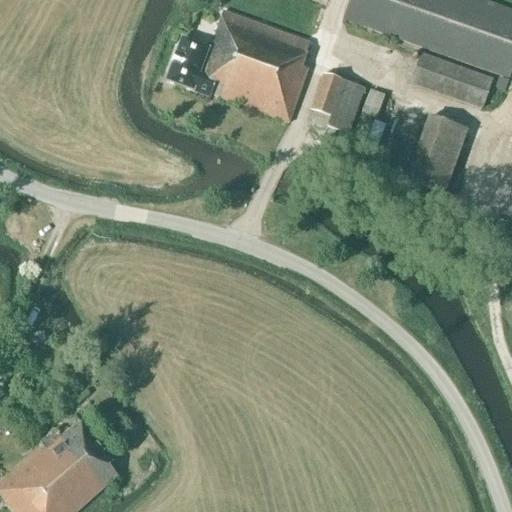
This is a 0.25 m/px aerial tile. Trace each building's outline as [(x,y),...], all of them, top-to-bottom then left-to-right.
[(508,81),(511,70),(511,14),(472,0),(350,0),(342,22),(508,81)] [(301,69),(309,46),(222,14),(209,52),(181,41),(165,84),(210,100),(211,97),(288,125),(307,71),(301,69)] [(480,111),(490,82),(421,57),(411,86),(480,111)] [(348,136),(363,91),(342,84),(342,83),(323,77),(311,111),(330,118),(326,128),(348,136)] [(498,79),(495,90),(504,93),(508,82),(498,79)] [(377,114),(383,97),(368,92),(363,109),(377,114)] [(443,199),(466,133),(427,119),(403,185),(443,199)] [(112,463),(78,423),(58,440),(55,436),(0,484),(0,501),(9,511),(78,511),(116,479),(107,468),(112,463)]
